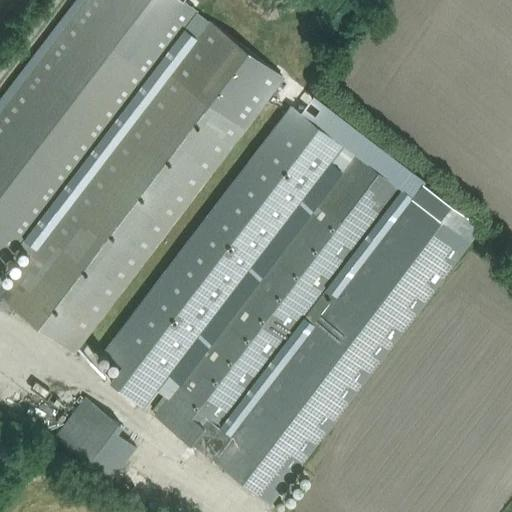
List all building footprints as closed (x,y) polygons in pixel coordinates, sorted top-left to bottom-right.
[(0,264),(195,9),(183,0),(88,0),(0,116),(0,264)] [(8,288),(0,281),(0,306),(10,314),(15,307),(73,352),(283,76),(211,21),(8,288)] [(341,143),(292,106),(105,351),(122,364),(110,380),(142,405),(341,143)] [(231,435),(219,425),(400,188),(355,154),(156,415),(270,503),(470,242),(413,198),(231,435)] [(85,397),(56,436),(112,479),(137,446),(110,425),(114,419),(85,397)]
